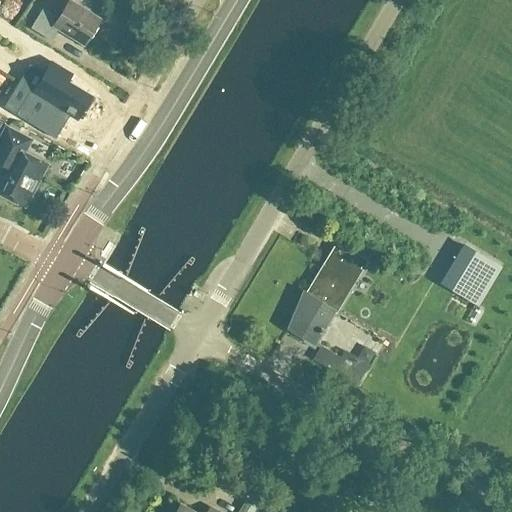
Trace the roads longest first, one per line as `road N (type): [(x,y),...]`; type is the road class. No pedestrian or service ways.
road 1 (unclassified): [(198,333),(396,0)]
road 2 (unclassified): [(511,502),(198,333)]
road 3 (tertiary): [(66,261),(236,0)]
road 4 (unclassified): [(90,511),(198,333)]
road 5 (unclassified): [(198,333),(66,261)]
road 6 (tertiary): [(0,390),(66,261)]
